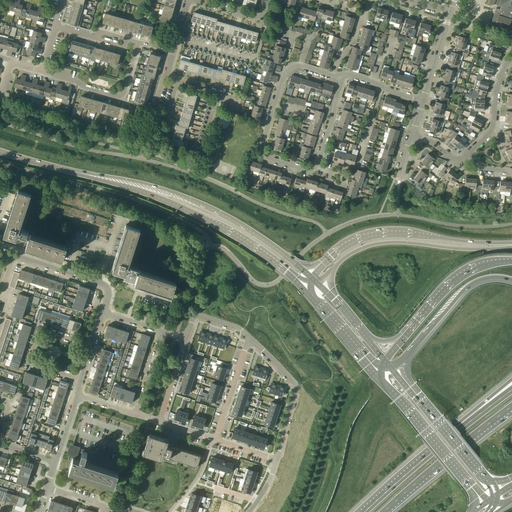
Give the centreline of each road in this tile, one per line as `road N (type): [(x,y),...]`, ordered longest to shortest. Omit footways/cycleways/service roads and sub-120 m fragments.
road 1 (secondary): [(311,277),(190,199),(55,167)]
road 2 (secondary): [(55,167),(204,218),(302,288)]
road 3 (residential): [(300,66),(284,74),(260,147),(266,158),(306,170),(316,167),(341,77)]
road 4 (secondary): [(511,242),(373,235),(339,250),(311,277)]
road 5 (secondary): [(318,283),(375,243),(511,247)]
road 6 (primary): [(374,372),(485,503)]
road 7 (motorway): [(384,511),(511,406)]
road 8 (primary): [(494,496),(401,381)]
road 9 (residential): [(249,337),(296,384),(277,459)]
road 10 (motorway): [(403,357),(468,285),(511,279)]
road 11 (motorway): [(511,260),(452,280),(404,335)]
road 12 (residential): [(176,38),(249,59),(263,26),(259,15)]
road 13 (motorway): [(457,431),(363,511)]
road 14 (residential): [(103,312),(104,285),(13,256)]
